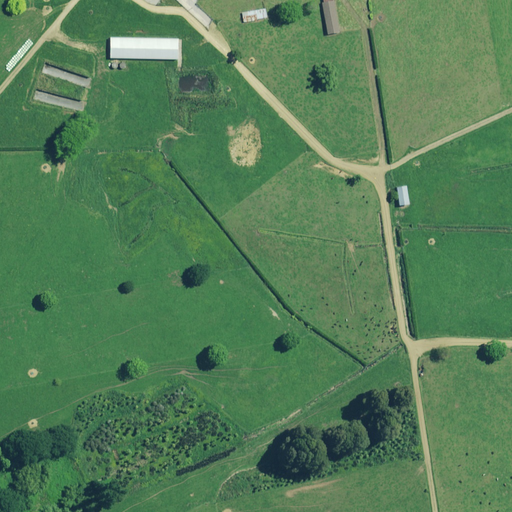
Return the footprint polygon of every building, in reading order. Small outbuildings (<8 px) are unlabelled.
[(343,31),(337,0),(321,0),(327,34),(343,31)] [(241,13),(243,22),(266,18),(265,9),(241,13)] [(183,72),(184,40),(110,38),(110,58),(178,60),(178,72),(183,72)] [(119,65),(119,66),(120,68),(120,69),(121,69),(122,70),(123,70),(124,70),(125,69),(126,69),(126,68),(127,67),(127,66),(127,65),(127,64),(126,63),(125,62),(124,62),(123,62),(122,62),(121,62),(120,63),(119,64),(119,65)] [(92,81),(45,64),(42,73),(89,90),(92,81)] [(36,89),(33,100),(84,114),(87,103),(36,89)] [(409,205),(406,187),(396,188),(399,206),(409,205)]
